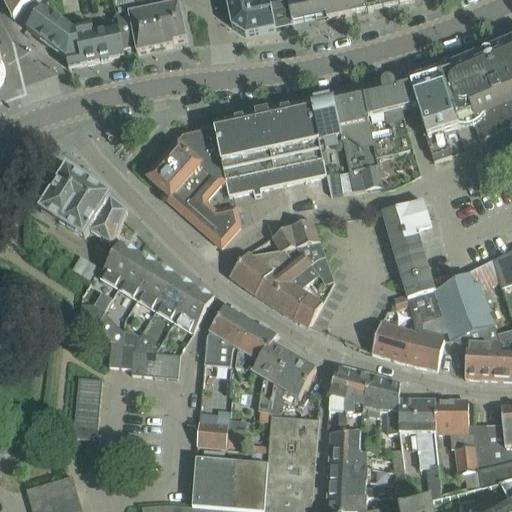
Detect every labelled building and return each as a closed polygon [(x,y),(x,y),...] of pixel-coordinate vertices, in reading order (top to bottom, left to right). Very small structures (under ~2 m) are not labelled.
[(2,0),(14,22),(28,8),(33,3),(36,0),(2,0)] [(188,43),(180,6),(169,0),(113,0),(121,32),(124,53),(136,51),(137,57),(175,49),(174,45),(188,43)] [(292,26),(292,25),(287,4),(286,0),(268,0),(268,1),(259,3),(258,0),(225,0),(232,29),(246,39),(276,32),(275,27),(291,24),(291,26),(292,26)] [(352,16),(348,0),(304,0),(287,4),(292,25),(316,20),(316,17),(326,15),(327,22),(352,16)] [(415,3),(414,0),(348,0),(352,16),(368,12),(368,13),(415,3)] [(44,9),(39,16),(27,32),(67,62),(69,71),(125,60),(124,53),(121,32),(95,37),(93,28),(76,32),(44,9)] [(511,43),(505,47),(504,45),(489,51),(493,59),(483,64),(479,55),(465,61),(465,63),(454,68),(454,66),(452,67),(452,69),(441,73),(441,72),(438,72),(441,79),(458,125),(471,119),(482,114),(494,110),(506,105),(511,102),(511,43)] [(458,125),(441,79),(438,72),(409,82),(412,91),(417,108),(418,111),(425,131),(423,132),(434,166),(452,160),(444,136),(458,132),(457,131),(460,130),(458,125)] [(417,108),(412,91),(411,91),(410,89),(404,91),(396,93),(394,88),(393,86),(391,85),(388,85),(386,86),(384,88),(384,91),(363,96),(370,127),(378,163),(399,158),(399,157),(413,154),(414,157),(415,157),(402,115),(412,112),(417,111),(416,108),(417,108)] [(370,127),(363,96),(333,102),(343,143),(350,176),(351,182),(354,196),(384,191),(378,163),(370,127)] [(343,143),(333,102),(312,107),(320,144),(341,140),(342,144),(343,143)] [(511,128),(511,119),(506,105),(494,110),(504,132),(511,128)] [(320,144),(312,107),(269,116),(269,119),(258,122),(257,118),(214,128),(215,131),(226,187),(229,200),(254,195),(255,200),(262,198),(261,193),(327,179),(323,160),(320,144)] [(504,132),(494,110),(482,114),(492,138),(504,132)] [(492,138),(482,114),(471,119),(481,144),(492,138)] [(226,187),(215,131),(187,138),(148,181),(170,201),(168,204),(222,251),(241,230),(237,210),(217,215),(208,207),(207,203),(220,188),(226,187)] [(67,173),(54,165),(37,198),(47,205),(41,214),(85,241),(90,233),(114,248),(127,216),(127,215),(110,201),(111,199),(68,172),(67,173)] [(354,196),(351,182),(350,176),(340,178),(343,197),(354,196)] [(432,231),(424,204),(382,216),(407,299),(408,304),(436,294),(418,234),(431,230),(431,232),(432,231)] [(326,288),(335,285),(313,225),(291,230),(297,252),(302,258),(293,265),(277,278),(275,276),(259,301),(295,324),(309,331),(323,306),(300,294),(319,278),(326,288)] [(259,301),(275,276),(277,278),(293,265),(285,255),(297,252),(291,230),(272,241),(281,255),(253,260),(249,256),(230,281),(256,299),(259,301)] [(120,292),(140,258),(137,256),(137,255),(125,247),(124,249),(121,247),(111,264),(101,281),(120,292)] [(511,293),(511,254),(491,265),(496,274),(500,286),(498,287),(503,298),(511,293)] [(138,303),(158,269),(155,267),(156,266),(144,259),(143,260),(140,258),(120,292),(138,303)] [(500,286),(496,274),(491,265),(469,276),(469,277),(474,289),(480,287),(487,307),(502,301),(498,287),(500,286)] [(156,314),(176,280),(174,278),(174,277),(162,270),(161,271),(158,269),(138,303),(156,314)] [(501,348),(497,336),(491,318),(487,307),(480,287),(474,289),(469,277),(436,294),(443,320),(445,327),(448,337),(451,346),(468,346),(501,348)] [(175,325),(196,291),(192,289),(193,288),(181,281),(180,282),(176,280),(156,314),(175,325)] [(211,301),(212,299),(199,292),(198,293),(196,291),(175,325),(194,337),(214,303),(211,301)] [(438,375),(442,355),(445,346),(444,338),(448,337),(445,327),(443,320),(436,294),(408,304),(410,309),(411,315),(416,336),(406,367),(438,375)] [(410,309),(408,304),(407,299),(394,303),(397,313),(410,309)] [(95,310),(82,309),(81,325),(99,326),(105,316),(95,310)] [(233,353),(234,352),(251,323),(227,309),(217,327),(216,326),(209,339),(207,340),(205,369),(231,371),(233,353)] [(274,348),(279,339),(255,325),(251,323),(234,352),(238,355),(236,371),(241,371),(248,358),(260,365),(268,352),(270,353),(274,348)] [(406,367),(416,336),(381,325),(377,338),(372,357),(406,367)] [(135,355),(136,348),(141,340),(133,335),(124,334),(123,347),(121,371),(132,372),(133,372),(135,355)] [(121,371),(123,347),(111,346),(109,370),(121,371)] [(501,367),(501,348),(468,346),(465,382),(488,383),(489,367),(501,367)] [(143,379),(146,356),(146,347),(136,348),(135,355),(133,372),(132,372),(132,378),(143,379)] [(155,381),(157,357),(159,353),(148,347),(146,347),(146,356),(143,379),(155,381)] [(276,389),(293,359),(274,348),(270,353),(268,352),(260,365),(254,376),(266,383),(264,388),(259,414),(270,416),(275,388),(276,389)] [(511,348),(501,348),(501,367),(489,367),(488,383),(511,384),(511,348)] [(167,382),(169,358),(157,357),(155,381),(167,382)] [(178,383),(180,359),(169,358),(167,382),(178,383)] [(317,373),(293,359),(276,389),(275,388),(270,416),(272,416),(272,420),(281,421),(283,405),(281,401),(279,401),(280,391),(300,403),(317,373)] [(346,404),(354,373),(339,369),(330,401),(330,415),(342,415),(342,410),(346,410),(346,404)] [(365,410),(372,378),(354,373),(346,404),(346,410),(346,412),(352,412),(352,406),(357,408),(356,416),(363,417),(365,410)] [(381,411),(387,382),(372,378),(365,410),(363,417),(380,421),(381,415),(380,414),(381,411)] [(79,381),(78,393),(102,395),(103,384),(79,381)] [(400,385),(387,382),(381,411),(380,414),(381,415),(389,416),(389,424),(389,437),(391,437),(400,437),(400,404),(400,385)] [(101,407),(102,395),(78,393),(77,405),(101,407)] [(435,437),(436,404),(400,404),(400,437),(416,438),(420,472),(427,472),(430,505),(442,501),(435,437)] [(469,429),(469,406),(469,404),(436,404),(435,437),(451,438),(453,453),(456,453),(459,478),(465,477),(468,495),(481,492),(479,473),(492,470),(489,437),(489,429),(469,429)] [(100,420),(101,407),(77,405),(76,417),(100,420)] [(511,408),(502,410),(503,429),(489,429),(489,437),(492,470),(507,466),(511,464),(511,408)] [(98,432),(100,420),(76,417),(74,430),(98,432)] [(316,464),(319,424),(281,421),(272,420),(269,456),(269,460),(316,464)] [(229,429),(200,427),(197,449),(227,452),(229,429)] [(97,444),(98,432),(74,430),(73,441),(97,444)] [(361,436),(331,436),(330,453),(360,453),(361,436)] [(366,454),(380,455),(381,437),(367,440),(366,454)] [(360,459),(360,453),(330,453),(329,469),(366,469),(367,460),(360,459)] [(403,463),(402,453),(391,454),(390,453),(391,459),(392,465),(395,464),(403,463)] [(268,469),(264,511),(311,511),(316,464),(269,460),(268,469)] [(232,511),(236,466),(196,463),(193,511),(198,511),(208,511),(232,511)] [(405,477),(403,463),(395,464),(392,465),(393,471),(395,477),(405,477)] [(511,511),(511,464),(507,466),(492,470),(479,473),(481,492),(500,488),(511,510),(508,511),(511,511)] [(264,511),(268,469),(236,466),(232,511),(264,511)] [(368,469),(366,469),(329,469),(328,484),(358,485),(368,485),(368,469)] [(406,488),(405,477),(395,477),(395,488),(406,488)] [(72,480),(50,486),(53,499),(76,493),(72,480)] [(368,485),(358,485),(328,484),(327,501),(368,501),(379,500),(379,495),(374,495),(374,492),(367,492),(368,485)] [(53,499),(50,486),(26,493),(30,506),(53,499)] [(408,500),(406,488),(395,488),(396,500),(408,500)] [(79,504),(76,493),(53,499),(57,510),(79,504)] [(50,511),(57,510),(53,499),(30,506),(31,511),(50,511)] [(402,511),(409,511),(408,500),(396,500),(397,511),(402,511)] [(366,511),(368,501),(327,501),(326,511),(366,511)]
